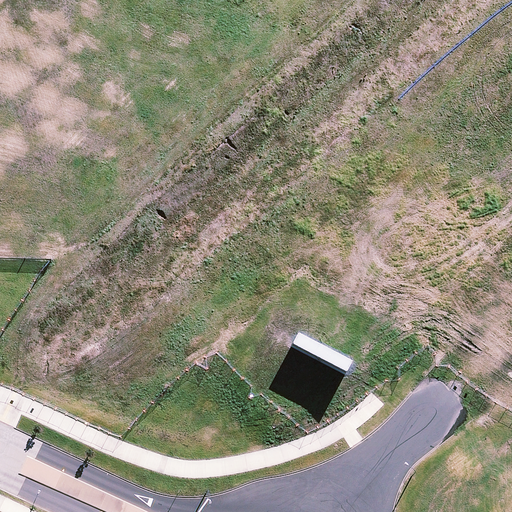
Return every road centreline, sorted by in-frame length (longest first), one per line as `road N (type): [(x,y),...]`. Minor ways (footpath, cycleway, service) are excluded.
road 1 (tertiary): [(279,505),(378,487),(511,384)]
road 2 (tertiary): [(0,432),(187,511)]
road 3 (tertiary): [(511,428),(425,511)]
